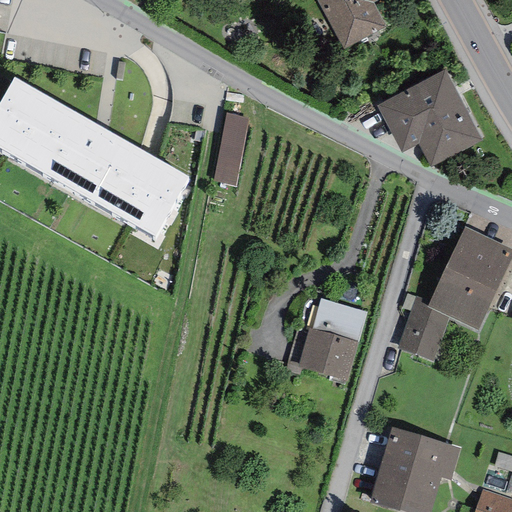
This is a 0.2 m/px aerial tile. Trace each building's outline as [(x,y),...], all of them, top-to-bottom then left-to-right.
[(316,0),(343,50),(386,27),(374,3),(377,1),(376,0),(316,0)] [(376,106),(401,153),(418,144),(430,167),(482,140),(445,70),(376,106)] [(188,176),(14,77),(0,101),(0,149),(154,237),(188,176)] [(248,120),(227,116),(215,183),(236,187),(248,120)] [(511,257),(511,249),(464,227),(430,301),(427,307),(448,318),(477,331),(511,257)] [(427,307),(430,301),(416,296),(397,349),(434,362),(448,318),(427,307)] [(311,330),(308,329),(297,366),(346,380),(357,343),(366,313),(320,299),(311,330)] [(369,503),(400,511),(429,511),(441,478),(450,481),(461,447),(391,427),(369,503)] [(511,511),(511,509),(511,499),(483,490),(475,511),(511,511)]
